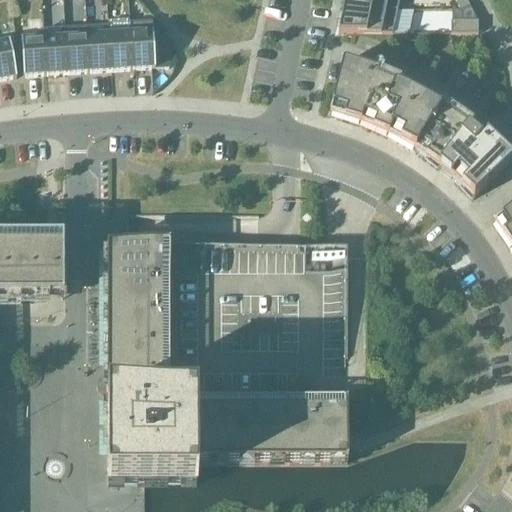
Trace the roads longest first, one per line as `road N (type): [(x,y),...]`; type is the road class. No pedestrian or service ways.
road 1 (residential): [(78,131),(77,344),(0,345)]
road 2 (residential): [(511,145),(414,82),(292,40)]
road 3 (residential): [(272,136),(362,160),(438,204),(461,234)]
road 4 (residential): [(78,131),(272,136)]
